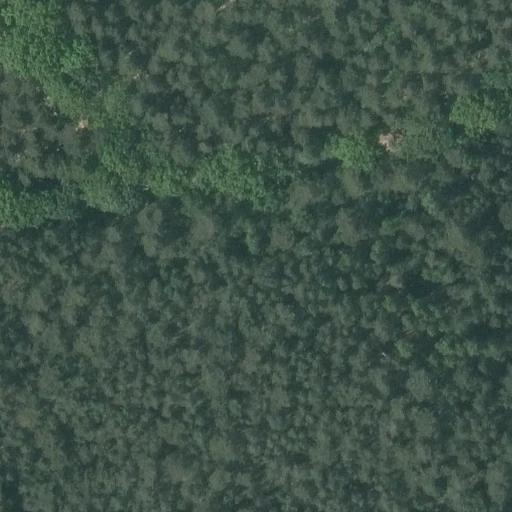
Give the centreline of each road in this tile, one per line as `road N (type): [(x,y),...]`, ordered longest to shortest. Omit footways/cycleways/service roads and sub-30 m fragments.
road 1 (track): [(511,89),(470,111),(285,149),(169,184)]
road 2 (track): [(12,0),(151,151),(169,184)]
road 3 (track): [(169,184),(0,216)]
